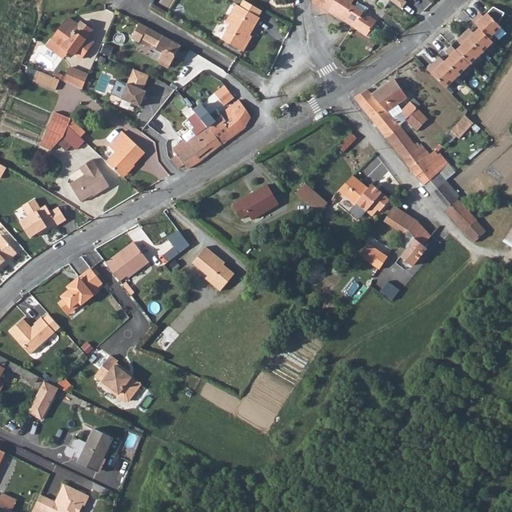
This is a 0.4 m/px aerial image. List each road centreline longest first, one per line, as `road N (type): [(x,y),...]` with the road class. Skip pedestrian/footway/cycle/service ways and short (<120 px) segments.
road 1 (unclassified): [(0,303),(67,247),(338,90)]
road 2 (residential): [(133,0),(266,90),(320,57)]
road 3 (residential): [(471,248),(391,169),(338,90)]
road 4 (unclassified): [(338,90),(452,0)]
